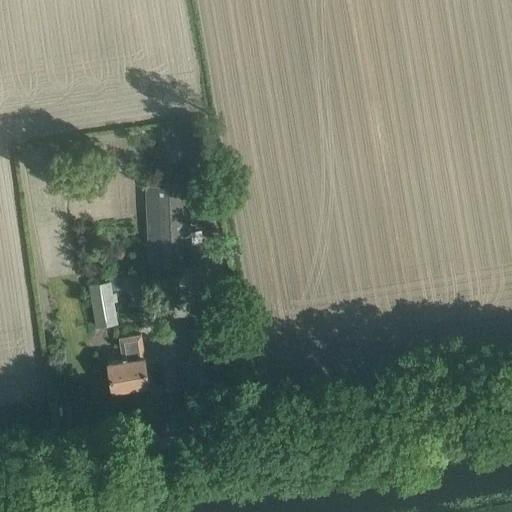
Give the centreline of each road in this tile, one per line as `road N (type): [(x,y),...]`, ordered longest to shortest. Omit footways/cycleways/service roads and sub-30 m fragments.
road 1 (track): [(511,383),(150,446)]
road 2 (track): [(150,446),(0,472)]
